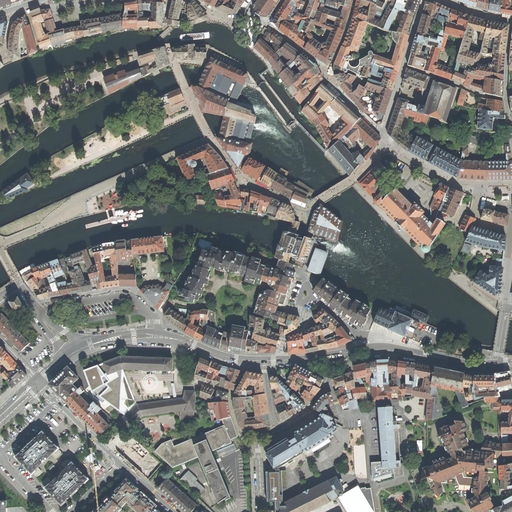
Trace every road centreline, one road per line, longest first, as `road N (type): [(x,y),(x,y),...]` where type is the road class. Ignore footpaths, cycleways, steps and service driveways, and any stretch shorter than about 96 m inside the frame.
road 1 (residential): [(39,313),(127,295),(153,318),(154,331)]
road 2 (tertiary): [(496,365),(363,350)]
